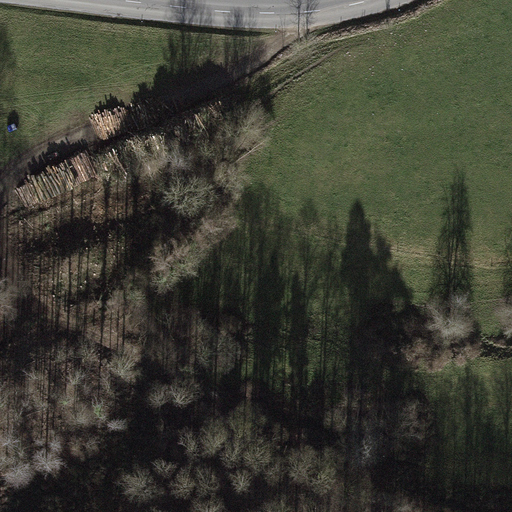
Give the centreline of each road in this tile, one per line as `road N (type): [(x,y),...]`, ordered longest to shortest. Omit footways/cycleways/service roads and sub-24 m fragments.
road 1 (track): [(42,304),(429,511)]
road 2 (track): [(0,188),(53,145),(257,60),(301,29),(312,11)]
road 3 (tertiary): [(111,0),(280,14),(367,0)]
